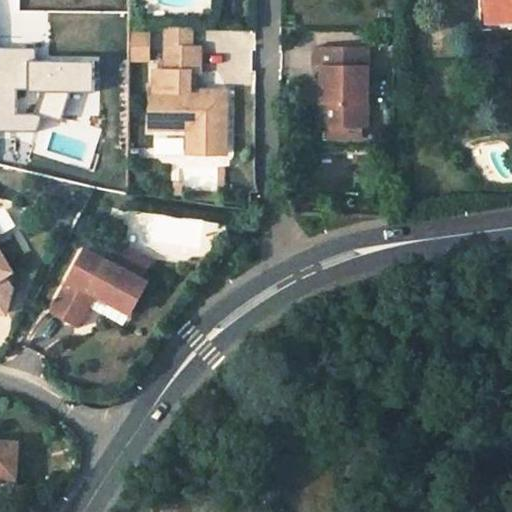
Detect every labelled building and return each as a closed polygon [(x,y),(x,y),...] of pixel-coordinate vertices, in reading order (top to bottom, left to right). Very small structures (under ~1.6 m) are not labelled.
[(511,0),(486,0),(487,12),(508,11),(509,22),(511,21),(511,0)] [(508,11),(487,12),(489,23),(509,22),(508,11)] [(194,30),(168,30),(168,50),(194,50),(194,30)] [(132,32),(134,61),(153,60),(152,31),(132,32)] [(34,132),(40,118),(58,124),(66,102),(69,93),(94,92),(93,61),(34,62),(34,48),(0,48),(0,131),(13,132),(34,132)] [(367,49),(315,49),(315,69),(323,69),(323,127),(367,126),(367,49)] [(200,74),(201,50),(194,50),(168,50),(167,50),(167,74),(155,74),(155,94),(151,94),(151,132),(189,131),(189,143),(202,156),(227,156),(227,130),(215,130),(215,93),(191,93),(191,74),(200,74)] [(228,93),(215,93),(215,130),(227,130),(228,93)] [(202,156),(189,143),(189,156),(202,156)] [(11,272),(0,253),(0,313),(5,314),(12,287),(5,276),(11,272)] [(133,317),(149,286),(139,281),(117,269),(87,254),(55,317),(81,330),(90,312),(97,299),(133,317)] [(0,476),(16,477),(18,439),(0,437),(0,476)]
